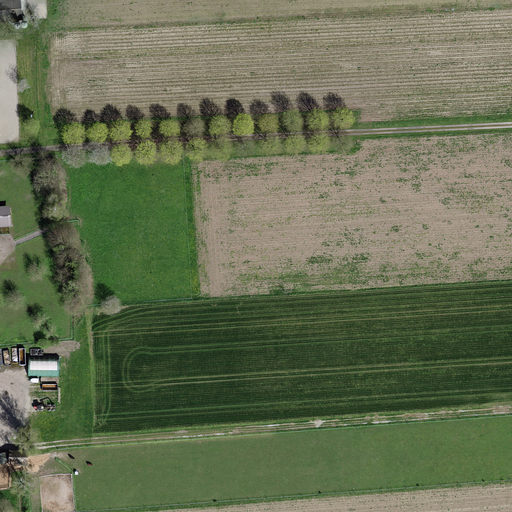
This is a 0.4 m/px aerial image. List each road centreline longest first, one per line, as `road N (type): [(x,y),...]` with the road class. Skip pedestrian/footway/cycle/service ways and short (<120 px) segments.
road 1 (track): [(511,124),(53,149)]
road 2 (track): [(511,411),(60,445)]
